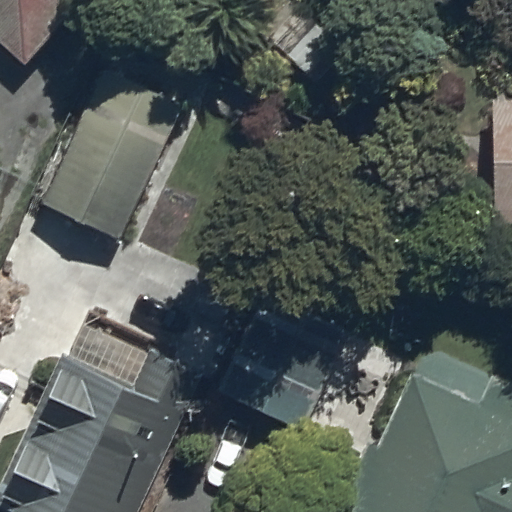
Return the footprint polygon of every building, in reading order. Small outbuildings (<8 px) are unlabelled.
[(93,0),(0,0),(0,47),(29,73),(93,0)] [(369,50),(338,18),(320,36),(298,13),(268,43),(314,89),(346,58),(353,66),(369,50)] [(101,78),(43,207),(122,243),(180,114),(101,78)] [(511,230),(511,86),(493,87),(493,230),(511,230)] [(68,243),(40,230),(16,285),(44,297),(68,243)] [(259,303),(218,405),(304,440),(345,337),(259,303)] [(84,309),(0,495),(0,511),(139,511),(198,383),(167,369),(175,350),(84,309)] [(378,460),(362,452),(335,511),(511,511),(511,393),(424,356),(378,460)]
